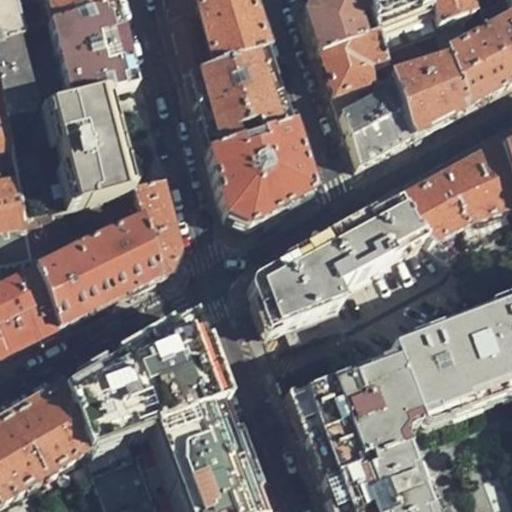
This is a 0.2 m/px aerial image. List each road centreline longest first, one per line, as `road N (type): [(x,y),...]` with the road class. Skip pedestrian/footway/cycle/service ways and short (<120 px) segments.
road 1 (residential): [(135,0),(208,285)]
road 2 (residential): [(208,285),(295,511)]
road 3 (residential): [(0,397),(208,285)]
road 4 (residential): [(343,204),(274,0)]
road 5 (residential): [(343,204),(511,116)]
road 6 (residential): [(208,285),(343,204)]
